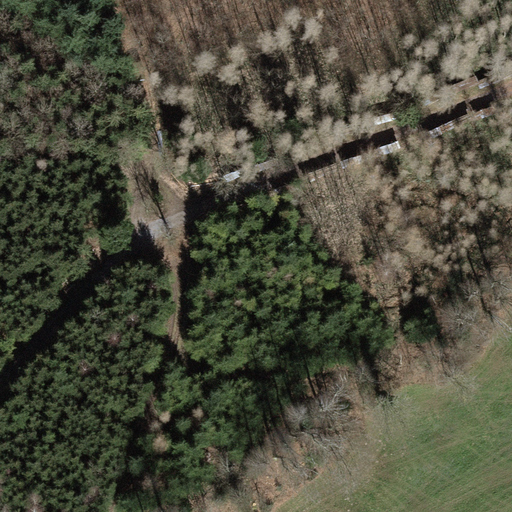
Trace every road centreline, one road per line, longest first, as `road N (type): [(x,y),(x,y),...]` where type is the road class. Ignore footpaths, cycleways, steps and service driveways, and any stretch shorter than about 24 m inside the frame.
road 1 (track): [(511,96),(411,127),(149,231),(0,392)]
road 2 (track): [(149,231),(172,254),(179,282),(154,380),(102,511)]
